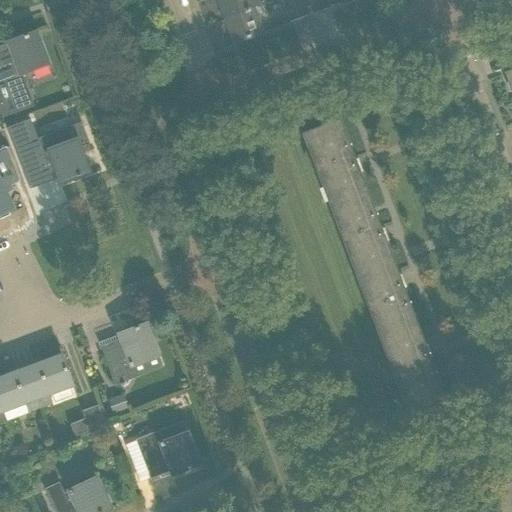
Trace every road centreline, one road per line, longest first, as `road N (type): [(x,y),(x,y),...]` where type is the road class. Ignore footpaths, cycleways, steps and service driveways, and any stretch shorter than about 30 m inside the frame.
road 1 (residential): [(301,511),(210,265)]
road 2 (residential): [(207,96),(439,11)]
road 3 (residential): [(511,193),(439,11)]
road 4 (residential): [(210,265),(169,139),(175,118),(207,96)]
road 5 (residential): [(34,330),(210,265)]
